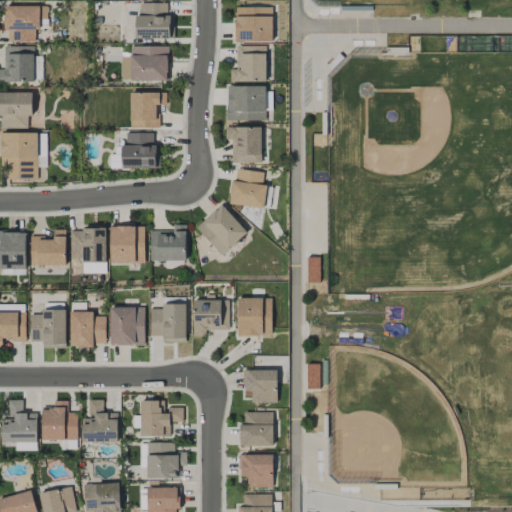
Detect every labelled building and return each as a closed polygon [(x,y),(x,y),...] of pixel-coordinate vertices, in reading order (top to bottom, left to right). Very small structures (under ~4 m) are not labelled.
[(171,38),(170,2),(140,3),(140,15),(135,15),(136,39),(171,38)] [(47,6),(4,6),(4,30),(7,30),(7,42),(34,41),(34,29),(40,29),(40,20),(47,20),(47,6)] [(272,41),(271,7),(234,8),(235,42),(272,41)] [(168,47),(131,46),(130,80),(167,81),(168,47)] [(236,69),(229,69),(230,82),(266,82),(265,46),(236,46),(236,69)] [(0,81),(34,82),(33,47),(4,47),(4,69),(0,69),(0,81)] [(131,80),(129,56),(120,57),(122,80),(131,80)] [(265,121),(265,86),(227,86),(226,120),(265,121)] [(32,92),(0,92),(0,129),(28,129),(27,116),(32,116),(32,92)] [(166,92),(130,93),(130,129),(158,128),(158,105),(166,105),(166,92)] [(260,163),(261,127),(225,127),(225,140),(232,140),(231,163),(260,163)] [(0,133),(0,167),(0,168),(8,168),(8,180),(37,180),(37,167),(47,167),(46,132),(0,133)] [(154,133),(126,133),(126,144),(122,144),(122,169),(159,168),(159,147),(154,147),(154,133)] [(266,185),(262,184),(263,172),(236,169),(235,180),(231,180),(228,204),(263,208),(266,185)] [(247,232),(220,204),(195,228),(221,256),(247,232)] [(149,231),(150,261),(185,260),(185,224),(173,225),(173,231),(149,231)] [(110,263),(144,263),(144,226),(109,226),(110,263)] [(106,229),(70,228),(69,261),(105,262),(106,229)] [(30,237),(30,266),(66,265),(65,229),(52,230),(53,237),(30,237)] [(25,231),(0,231),(0,269),(26,269),(25,231)] [(319,282),(319,257),(307,257),(306,282),(319,282)] [(271,298),(237,298),(237,336),(272,336),(271,298)] [(192,300),(193,336),(205,335),(205,330),(228,330),(228,299),(192,300)] [(25,341),(25,305),(0,304),(0,346),(2,347),(2,340),(25,341)] [(185,343),(186,304),(161,304),(161,309),(150,309),(150,336),(162,336),(162,342),(185,343)] [(109,307),(110,345),(144,345),(144,307),(109,307)] [(66,310),(42,309),(42,314),(30,314),(30,341),(43,342),(42,348),(65,348),(66,310)] [(105,344),(106,316),(94,316),(94,312),(70,311),(69,347),(93,347),(93,343),(105,344)] [(276,370),(243,370),(243,392),(251,391),(251,403),(277,403),(276,370)] [(117,412),(103,413),(103,399),(88,400),(89,417),(81,417),(82,443),(117,442),(117,412)] [(0,442),(36,442),(37,413),(22,413),(22,400),(8,400),(8,419),(1,419),(0,442)] [(182,407),(165,408),(165,400),(140,401),(141,436),(169,436),(169,422),(183,422),(182,407)] [(77,413),(67,412),(68,401),(54,401),(54,407),(42,407),(41,439),(76,440),(77,413)] [(273,446),(272,412),(243,412),(243,424),(239,424),(239,446),(273,446)] [(36,443),(15,442),(15,450),(36,451),(36,443)] [(185,452),(174,452),(174,443),(147,442),(147,478),(178,478),(178,466),(185,466),(185,452)] [(272,454),(239,455),(239,476),(246,476),(247,488),(273,487),(272,454)] [(119,511),(119,483),(83,484),(84,511),(95,511),(94,511),(119,511)] [(40,492),(42,511),(75,511),(72,487),(40,492)] [(180,487),(147,488),(146,511),(175,511),(175,509),(180,509),(180,487)] [(36,511),(32,491),(0,498),(0,511),(36,511)] [(271,511),(271,494),(242,494),(242,506),(237,506),(237,511),(271,511)]
